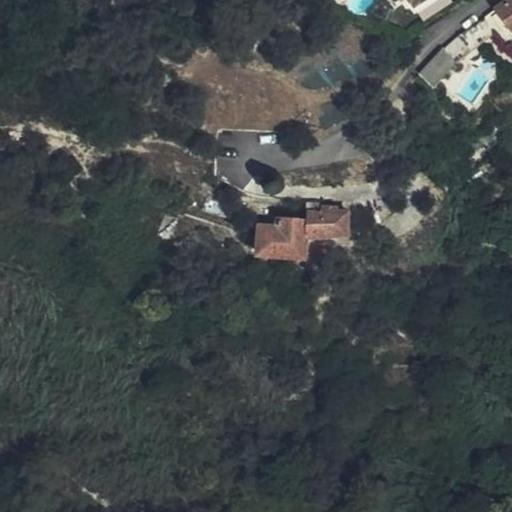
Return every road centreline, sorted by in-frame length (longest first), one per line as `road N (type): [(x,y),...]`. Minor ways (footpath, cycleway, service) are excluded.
road 1 (motorway): [(239,511),(171,437),(0,304)]
road 2 (unclassified): [(489,0),(428,51),(343,144),(252,153)]
